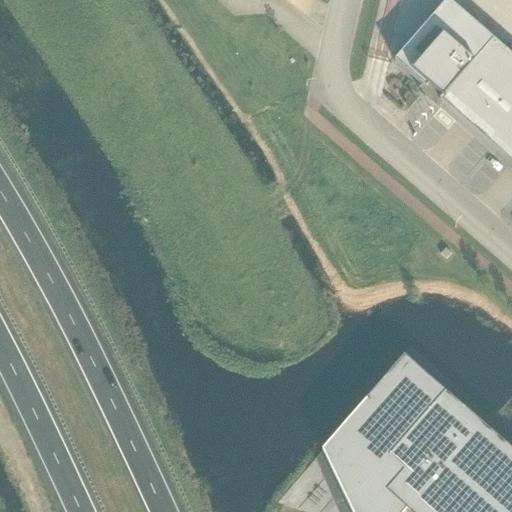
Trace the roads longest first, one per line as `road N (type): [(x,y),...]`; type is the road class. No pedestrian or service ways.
road 1 (trunk): [(167,511),(113,386),(0,180)]
road 2 (unclassified): [(348,0),(331,80),(339,98),(511,252)]
road 3 (trunk): [(0,358),(76,511)]
